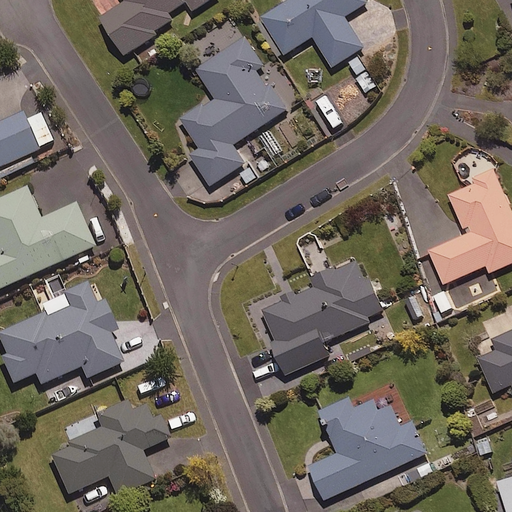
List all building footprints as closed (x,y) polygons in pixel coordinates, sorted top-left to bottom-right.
[(214,0),(124,0),(127,4),(102,20),(125,58),(176,26),(169,15),(187,4),(194,13),(214,0)] [(293,0),(262,20),(286,57),(314,39),(334,69),(365,50),(346,20),(368,5),(365,0),(293,0)] [(265,68),(246,39),(197,72),(214,98),(181,120),(201,151),(191,157),(212,189),(246,166),(234,148),(288,112),(271,86),(267,88),(257,73),(265,68)] [(0,170),(57,146),(31,87),(15,94),(23,113),(0,123),(0,170)] [(511,266),(511,211),(497,176),(450,196),(468,237),(431,253),(445,286),(488,268),(491,275),(511,266)] [(43,221),(29,189),(0,202),(0,292),(97,249),(78,206),(43,221)] [(386,318),(360,259),(311,281),(315,290),(262,313),(276,344),(271,346),(285,378),(343,353),(337,339),(386,318)] [(99,305),(91,285),(66,295),(72,308),(1,336),(9,357),(5,359),(15,386),(39,377),(43,387),(85,370),(89,380),(126,366),(114,335),(119,333),(107,302),(99,305)] [(456,308),(448,292),(435,297),(443,314),(456,308)] [(511,333),(493,341),(498,352),(480,360),(495,395),(511,387),(511,333)] [(356,411),(351,401),(321,414),(341,456),(310,470),(325,503),(429,455),(399,391),(356,411)] [(154,423),(142,398),(98,418),(104,431),(52,455),(72,497),(111,479),(120,499),(158,482),(145,453),(173,440),(163,419),(154,423)] [(511,511),(511,481),(500,485),(508,511),(511,511)]
